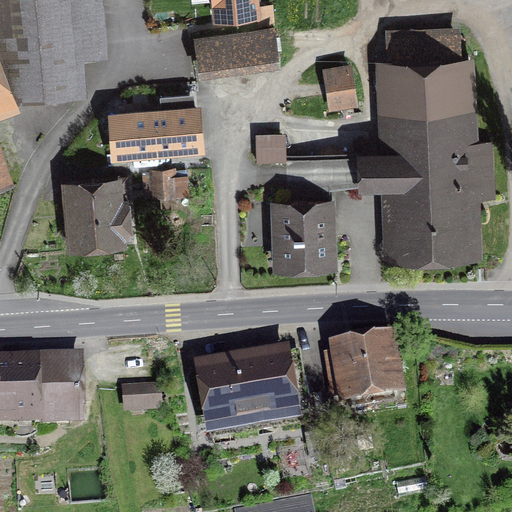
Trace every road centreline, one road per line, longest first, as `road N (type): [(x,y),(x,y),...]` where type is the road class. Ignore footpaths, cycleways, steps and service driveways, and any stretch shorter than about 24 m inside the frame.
road 1 (secondary): [(511,306),(354,306),(0,329)]
road 2 (track): [(0,275),(49,153),(123,62),(128,0)]
